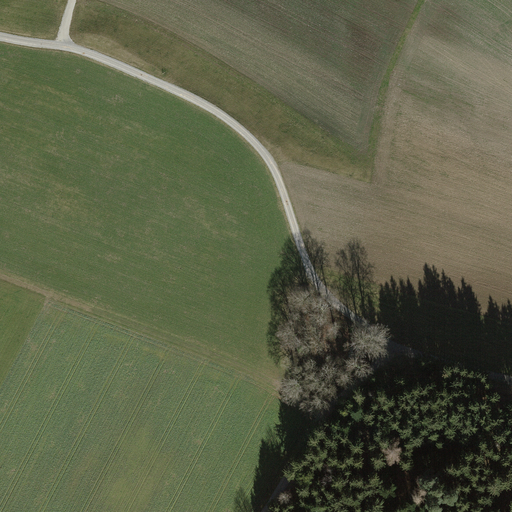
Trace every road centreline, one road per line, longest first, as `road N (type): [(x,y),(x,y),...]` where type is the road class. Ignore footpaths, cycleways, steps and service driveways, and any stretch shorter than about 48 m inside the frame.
road 1 (track): [(0,36),(87,52),(222,116),(274,170),(325,294),(395,346),(511,381)]
road 2 (track): [(0,277),(272,379)]
road 3 (track): [(268,511),(339,400),(395,346)]
road 4 (track): [(366,181),(379,104),(426,0)]
